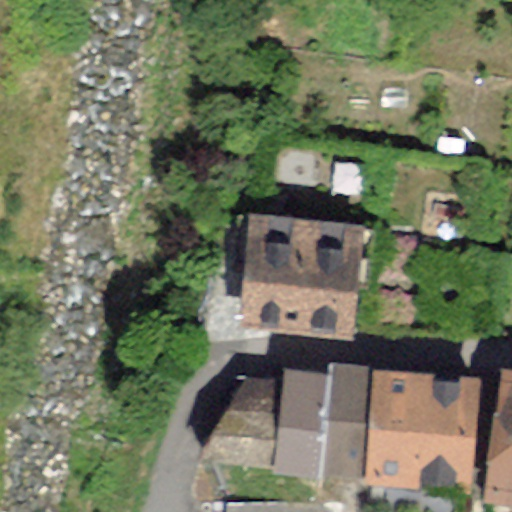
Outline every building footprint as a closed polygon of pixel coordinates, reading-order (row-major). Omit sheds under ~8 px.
[(364,227),(253,217),(244,318),(350,331),(364,227)] [(370,370),(334,367),(332,379),(321,474),(358,477),(370,370)] [(381,374),(371,480),(467,491),(475,382),(381,374)] [(321,474),(332,379),(289,375),(289,378),(279,466),(278,470),(321,474)] [(511,376),(505,376),(492,496),(511,498),(511,376)] [(269,464),(279,466),(289,378),(279,378),(247,379),(211,454),(269,464)] [(326,511),(327,505),(236,503),(235,511),(326,511)]
